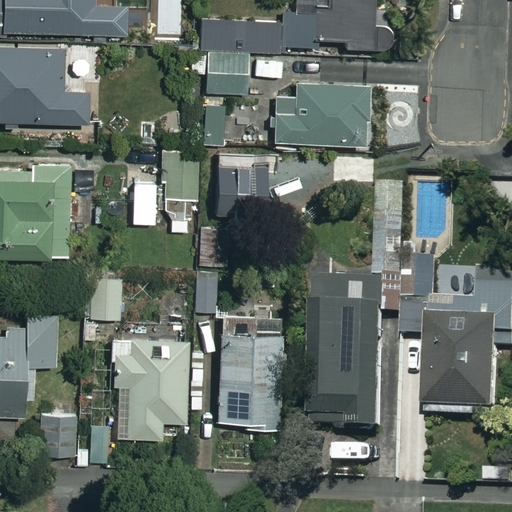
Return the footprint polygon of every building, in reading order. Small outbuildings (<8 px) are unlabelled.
[(97,0),(0,0),(0,32),(128,33),(128,5),(97,5),(97,0)] [(375,7),(375,0),(284,0),(284,21),(203,19),(202,49),(283,51),(283,46),(317,47),(317,39),(347,40),(347,47),(391,48),(392,7),(375,7)] [(67,46),(0,45),(0,120),(89,122),(90,89),(66,88),(67,46)] [(245,53),(203,51),(201,88),(243,90),(244,66),(245,53)] [(370,84),(298,80),(298,98),(276,97),(274,140),(367,145),(370,84)] [(228,102),(207,101),(205,144),(226,145),(228,102)] [(164,198),(169,198),(169,233),(190,232),(190,197),(198,197),(197,150),(163,151),(164,198)] [(377,157),(337,155),(335,182),(376,185),(377,157)] [(70,164),(0,163),(0,255),(69,256),(70,164)] [(132,227),(127,193),(96,197),(101,232),(132,227)] [(218,310),(217,270),(197,271),(198,310),(218,310)] [(511,270),(481,270),(481,301),(406,300),(406,335),(431,335),(430,414),(500,415),(501,328),(511,328),(511,270)] [(385,275),(311,273),(307,420),(381,422),(385,275)] [(121,277),(92,276),(91,318),(120,319),(121,277)] [(286,310),(223,307),(218,421),(249,422),(248,427),(281,429),(286,310)] [(58,311),(28,312),(28,326),(4,326),(4,335),(0,334),(0,415),(27,415),(26,365),(59,364),(58,311)] [(188,339),(114,339),(114,380),(118,380),(118,437),(163,437),(163,421),(188,421),(188,339)] [(77,415),(41,414),(40,454),(76,455),(77,415)]
